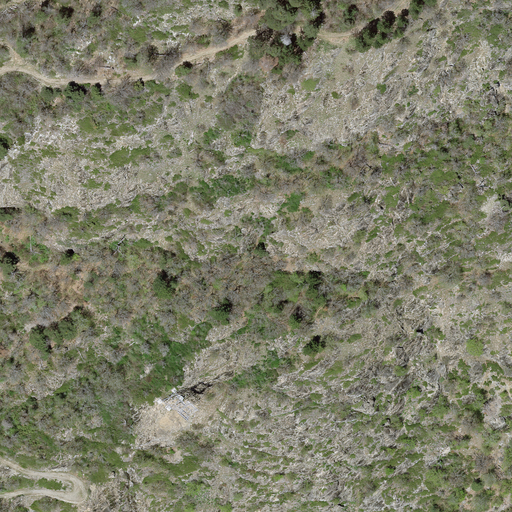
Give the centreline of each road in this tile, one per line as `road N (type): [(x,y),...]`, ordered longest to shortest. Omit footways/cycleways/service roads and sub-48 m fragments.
road 1 (track): [(0,70),(54,80),(147,77),(263,28),(365,28),(401,0)]
road 2 (track): [(0,495),(81,494),(68,477),(0,458)]
